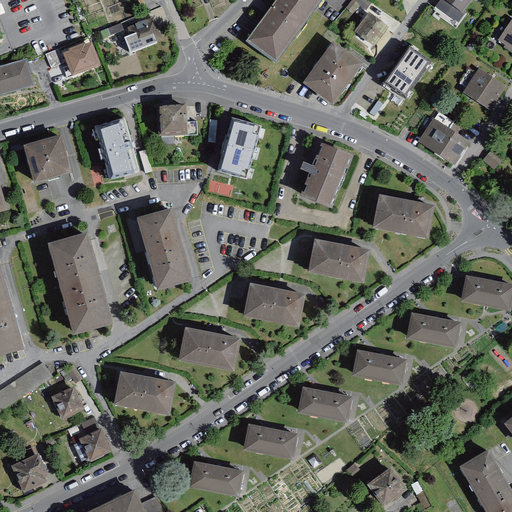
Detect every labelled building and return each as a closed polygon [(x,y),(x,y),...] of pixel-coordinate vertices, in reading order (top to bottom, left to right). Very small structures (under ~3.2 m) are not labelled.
[(318,0),(278,0),(244,47),(273,69),(322,3),(318,0)] [(355,0),(352,0),(346,6),(356,12),(362,5),(355,0)] [(441,0),(437,6),(459,22),(465,14),(462,12),(470,0),(441,0)] [(370,15),(356,33),(375,46),(388,28),(370,15)] [(511,20),(499,39),(511,47),(511,20)] [(154,21),(125,31),(134,54),(163,43),(154,21)] [(91,43),(58,56),(68,83),(101,71),(91,43)] [(330,47),(300,88),(331,110),(361,69),(330,47)] [(410,49),(387,82),(405,94),(428,62),(410,49)] [(26,62),(0,69),(0,100),(34,90),(26,62)] [(479,68),(463,92),(491,110),(507,86),(479,68)] [(185,104),(159,106),(161,135),(187,134),(185,104)] [(126,114),(96,122),(111,176),(141,168),(126,114)] [(263,125),(232,117),(218,170),(249,178),(263,125)] [(434,119),(417,143),(450,167),(468,144),(434,119)] [(62,132),(25,142),(35,179),(72,169),(62,132)] [(310,173),(301,196),(332,209),(354,155),(323,142),(313,166),(309,164),(304,162),(301,169),(310,173)] [(495,147),(483,158),(495,169),(507,156),(495,147)] [(0,172),(0,206),(9,204),(0,172)] [(212,180),(208,190),(231,197),(234,186),(212,180)] [(435,205),(379,195),(373,228),(429,239),(435,205)] [(173,204),(138,213),(158,286),(193,276),(173,204)] [(89,228),(49,239),(74,330),(114,319),(89,228)] [(370,250),(315,239),(308,272),(364,283),(370,250)] [(0,257),(0,350),(24,344),(0,257)] [(511,305),(511,283),(466,276),(462,302),(511,310),(511,305)] [(306,293),(250,283),(244,316),(299,328),(306,293)] [(413,313),(407,339),(457,350),(462,323),(413,313)] [(241,338),(185,327),(179,361),(235,372),(241,338)] [(404,386),(408,359),(358,350),(354,377),(404,386)] [(43,363),(0,391),(0,412),(53,378),(43,363)] [(66,370),(75,383),(83,379),(74,365),(66,370)] [(177,382),(121,371),(115,405),(170,416),(177,382)] [(85,409),(74,387),(52,397),(63,420),(85,409)] [(303,387),(299,413),(349,422),(353,396),(303,387)] [(96,417),(82,422),(86,434),(100,429),(96,417)] [(249,426),(244,451),(294,462),(299,436),(249,426)] [(102,429),(78,440),(88,462),(111,452),(112,452),(102,429)] [(55,443),(53,437),(46,440),(48,446),(55,443)] [(511,511),(511,488),(488,448),(460,465),(487,511),(511,511)] [(38,455),(12,466),(24,493),(50,481),(38,455)] [(244,471),(195,462),(190,488),(239,498),(244,471)] [(392,465),(367,483),(384,505),(408,488),(392,465)] [(143,511),(132,487),(79,511),(143,511)]
